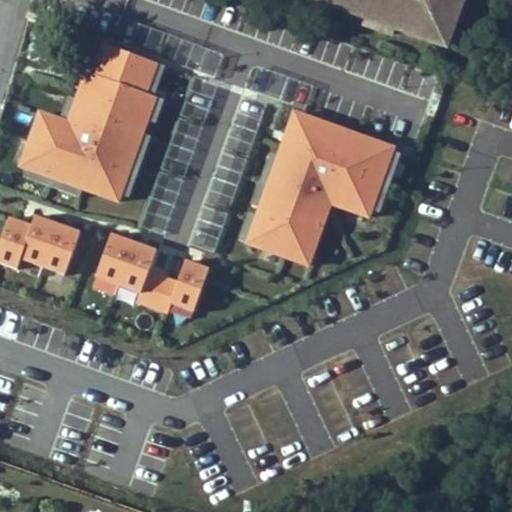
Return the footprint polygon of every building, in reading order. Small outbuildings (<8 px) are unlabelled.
[(319,0),(426,38),(432,19),(435,20),(442,0),(319,0)] [(69,122),(39,111),(18,170),(122,207),(160,100),(155,98),(166,67),(102,45),(91,76),(86,74),(69,122)] [(295,112),(245,247),(312,271),(334,211),(370,224),(398,150),(295,112)] [(32,226),(10,218),(0,245),(0,265),(17,272),(20,262),(67,279),(83,234),(35,217),(32,226)] [(197,315),(210,269),(184,261),(178,280),(150,272),(157,249),(110,235),(95,287),(168,308),(168,306),(197,315)]
